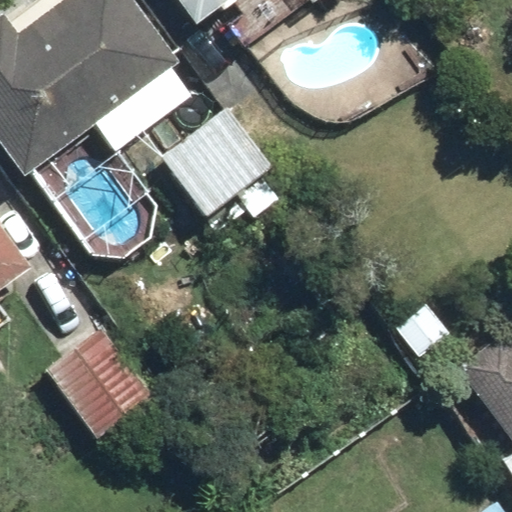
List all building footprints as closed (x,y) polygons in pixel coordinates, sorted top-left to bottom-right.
[(0,11),(0,156),(20,184),(91,131),(106,152),(183,96),(112,0),(49,0),(12,28),(0,11)] [(164,0),(187,31),(229,0),(303,0),(311,11),(325,0),(164,0)] [(247,229),(279,203),(255,174),(268,163),(226,111),(159,165),(200,215),(222,198),(247,229)] [(0,318),(4,316),(0,311),(0,294),(27,273),(0,237),(0,318)] [(511,329),(460,370),(511,437),(511,329)] [(499,511),(492,503),(481,511),(499,511)]
